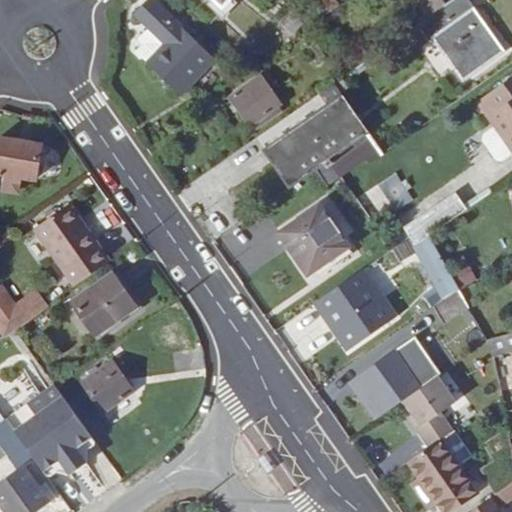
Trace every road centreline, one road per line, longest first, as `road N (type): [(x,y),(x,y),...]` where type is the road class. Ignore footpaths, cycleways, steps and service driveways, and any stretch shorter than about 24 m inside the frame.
road 1 (residential): [(263,372),(71,83)]
road 2 (residential): [(346,495),(263,372)]
